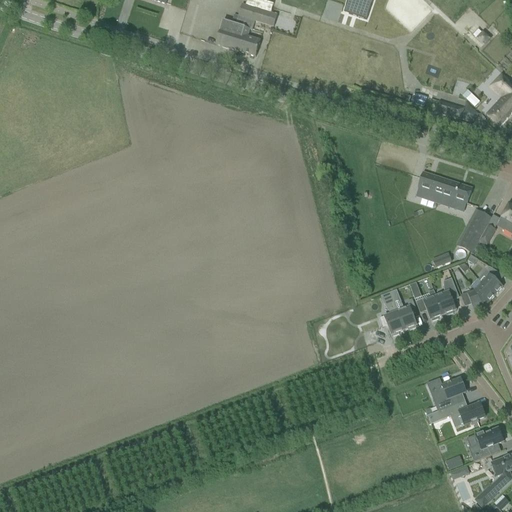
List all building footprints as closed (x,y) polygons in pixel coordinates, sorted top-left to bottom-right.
[(347,0),(345,9),(349,11),(347,14),(366,21),(369,10),(364,9),(366,4),(357,1),(357,0),(347,0)] [(274,28),(277,16),(249,8),(242,5),(238,17),(233,16),(231,25),(223,22),(219,37),(216,46),(256,58),(259,49),(261,42),(248,38),(250,31),(252,32),(254,22),(274,28)] [(478,31),(473,37),(475,39),(481,34),(478,31)] [(482,35),(476,42),(483,48),(489,41),(482,35)] [(504,98),(487,116),(499,128),(511,114),(511,86),(501,77),(492,87),(504,98)] [(475,108),(480,102),(471,94),(466,100),(475,108)] [(436,113),(460,121),(463,110),(461,110),(461,111),(439,104),(436,113)] [(481,116),(476,121),(479,124),(482,127),(484,124),(482,122),(484,119),(481,116)] [(423,174),(418,189),(425,192),(422,201),(440,206),(443,198),(466,206),(467,206),(472,190),(423,174)] [(504,231),(511,235),(511,205),(509,204),(500,221),(507,225),(504,231)] [(479,242),(488,227),(491,220),(478,213),(459,248),(472,255),(479,242)] [(495,231),(488,227),(479,242),(487,246),(495,231)] [(474,266),(478,262),(471,257),(467,262),(474,266)] [(434,264),(436,269),(451,264),(449,258),(434,264)] [(469,271),(465,266),(459,268),(462,272),(464,275),(469,271)] [(489,276),(482,284),(495,297),(503,288),(489,276)] [(456,312),(450,297),(457,294),(451,280),(443,284),(444,295),(436,298),(443,317),(446,316),(446,318),(453,315),(452,314),(456,312)] [(482,284),(474,292),(485,302),(485,303),(487,305),(495,297),(482,284)] [(414,285),(409,287),(415,302),(422,299),(416,285),(414,285)] [(443,317),(436,298),(433,292),(428,294),(431,301),(423,304),(430,322),(432,322),(432,323),(438,321),(437,319),(443,317)] [(485,302),(474,292),(473,293),(467,296),(474,313),(482,310),(481,306),(482,306),(485,303),(485,302)] [(417,327),(412,316),(417,314),(412,301),(407,303),(408,309),(397,314),(404,332),(409,330),(409,332),(416,329),(415,328),(417,327)] [(404,332),(397,314),(392,302),(390,303),(391,316),(384,319),(391,337),(392,337),(393,338),(399,336),(398,335),(404,332)] [(467,392),(464,386),(462,386),(460,381),(454,384),(453,382),(444,386),(444,387),(442,388),(444,395),(440,397),(441,399),(436,401),(440,412),(440,413),(454,407),(454,408),(459,406),(456,398),(466,394),(465,393),(467,392)] [(485,419),(480,406),(457,415),(454,408),(454,407),(440,413),(443,421),(451,418),(452,422),(461,419),(464,427),(471,424),(471,426),(478,423),(477,422),(485,419)] [(504,440),(501,433),(499,433),(498,431),(486,435),(485,433),(475,437),(480,449),(473,451),(476,458),(472,459),(474,464),(491,457),(489,449),(503,444),(502,441),(504,440)] [(511,457),(491,465),(496,478),(501,477),(502,478),(490,489),(489,489),(475,502),(482,509),(496,496),(496,495),(511,481),(509,473),(511,472),(511,457)] [(452,460),(445,463),(449,472),(456,469),(452,460)] [(467,468),(459,471),(461,478),(469,475),(467,468)]
